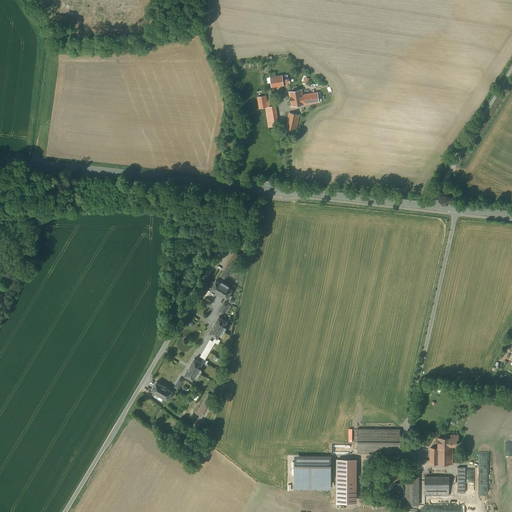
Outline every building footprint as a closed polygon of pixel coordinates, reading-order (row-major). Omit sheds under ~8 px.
[(282,75),(271,77),(272,86),(277,86),(277,85),(283,84),(283,83),(288,82),(289,82),(288,78),(288,75),(282,76),(282,75)] [(301,77),(288,78),(289,82),(288,82),(292,106),(304,104),(319,102),(317,93),(302,95),(300,84),(302,84),(301,77)] [(270,103),(267,104),(266,95),(258,97),(260,108),(265,107),(268,127),(278,125),(275,106),(270,106),(270,103)] [(299,115),(289,112),(286,128),(296,130),(299,115)] [(227,267),(221,277),(226,279),(231,270),(232,270),(241,254),(236,250),(226,267),(227,267)] [(233,290),(216,280),(211,289),(228,299),(233,290)] [(228,305),(224,302),(219,312),(223,314),(228,305)] [(219,317),(209,333),(217,339),(227,322),(219,317)] [(214,341),(203,359),(207,361),(217,343),(214,341)] [(203,364),(194,358),(184,375),(193,380),(203,364)] [(180,378),(174,387),(178,389),(184,380),(180,378)] [(173,392),(156,382),(151,390),(168,400),(173,392)] [(400,429),(359,429),(359,453),(400,453),(400,429)] [(451,438),(438,438),(438,447),(451,448),(451,446),(456,446),(456,438),(451,438)] [(438,447),(431,447),(430,464),(453,464),(453,449),(451,449),(451,448),(438,447)] [(330,456),(296,456),(295,489),(329,489),(330,456)] [(350,460),(337,460),(336,502),(349,502),(350,460)] [(465,467),(457,467),(457,488),(465,488),(465,467)] [(419,477),(407,477),(407,505),(419,505),(419,477)] [(449,477),(425,477),(425,492),(449,492),(449,477)] [(398,483),(397,483),(396,483),(395,483),(394,484),(393,484),(392,485),(392,486),(391,487),(391,488),(391,489),(391,490),(391,491),(392,492),(392,493),(393,494),(394,494),(395,495),(396,495),(397,496),(399,495),(400,495),(401,494),(402,493),(403,492),(403,491),(403,490),(403,489),(403,488),(402,487),(402,486),(401,485),(400,484),(399,483),(398,483)]
